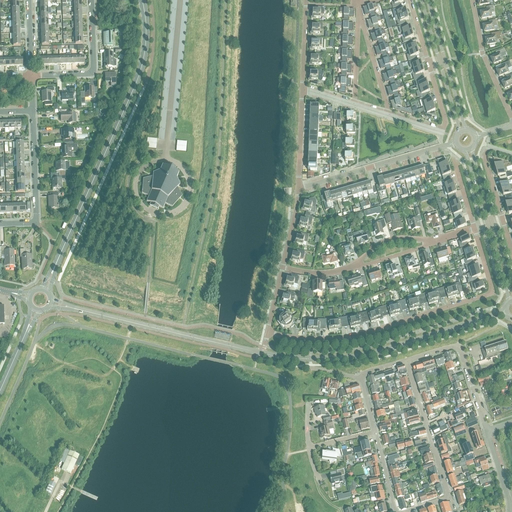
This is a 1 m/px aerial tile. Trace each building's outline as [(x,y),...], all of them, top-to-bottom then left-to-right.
[(404,1),(403,0),(393,0),(394,2),(391,3),(393,8),(399,6),(399,4),(403,2),(403,1),(404,1)] [(370,15),(371,20),(378,18),(377,14),(375,15),(374,9),(378,8),(376,4),(363,8),(365,16),(370,15)] [(481,13),(482,19),(492,17),(491,14),(494,13),(493,6),(486,8),(487,11),(481,13)] [(324,15),(324,8),(315,7),(315,11),(313,11),(313,14),(311,13),(311,19),(316,19),(316,18),(320,19),(321,15),(324,15)] [(393,10),(396,18),(408,14),(406,10),(405,10),(404,9),(400,11),(399,8),(393,10)] [(342,19),(342,23),(349,23),(349,18),(354,18),(354,9),(340,9),(340,13),(344,13),(344,19),(342,19)] [(408,14),(396,18),(398,26),(405,24),(404,21),(408,20),(408,18),(409,18),(408,14)] [(374,28),(375,33),(382,31),(381,28),(379,28),(378,22),(382,21),(380,17),(378,18),(371,20),(367,21),(369,29),(374,28)] [(483,26),(484,32),(494,30),(493,27),(497,26),(496,20),(489,22),(489,25),(483,26)] [(316,23),(315,26),(313,26),(312,29),(311,29),(310,35),(316,35),(316,34),(320,34),(320,30),(322,30),(323,24),(316,23)] [(341,33),(341,37),(348,37),(348,32),(353,32),(353,23),(349,23),(342,23),(335,23),(335,27),(343,27),(343,33),(341,33)] [(403,32),(404,35),(413,32),(412,28),(411,28),(410,27),(406,28),(405,25),(398,27),(400,33),(403,32)] [(378,41),(379,47),(386,45),(385,41),(383,42),(381,36),(385,34),(384,30),(382,31),(375,33),(371,34),(373,43),(378,41)] [(413,32),(404,35),(404,37),(401,38),(403,44),(410,42),(409,39),(414,37),(413,36),(414,36),(413,32)] [(486,39),(487,45),(489,45),(489,47),(495,46),(495,44),(497,44),(496,41),(500,40),(500,37),(501,36),(500,32),(491,34),(492,38),(486,39)] [(104,33),(104,46),(113,46),(113,33),(104,33)] [(338,49),(338,51),(340,51),(347,51),(348,46),(352,46),(353,37),(348,37),(341,37),(339,37),(338,41),(343,41),(342,47),(340,47),(338,49)] [(315,39),(315,42),(312,42),(312,45),(310,44),(310,50),(315,50),(315,49),(319,50),(319,46),(322,46),(322,39),(315,39)] [(408,50),(409,52),(418,49),(417,46),(416,46),(416,45),(411,46),(410,43),(404,45),(405,50),(408,50)] [(382,55),(383,60),(390,58),(389,55),(387,55),(385,49),(389,48),(388,44),(386,45),(379,47),(375,48),(377,56),(382,55)] [(418,49),(409,52),(409,55),(407,56),(408,61),(415,59),(414,56),(419,55),(418,54),(419,53),(418,49)] [(495,52),(497,56),(491,58),(494,64),(503,60),(502,58),(506,56),(503,49),(495,52)] [(340,61),(340,65),(347,65),(347,60),(352,60),(352,51),(347,51),(340,51),(338,51),(338,55),(342,55),(342,61),(340,61)] [(116,60),(114,60),(113,53),(104,53),(105,67),(116,66),(116,60)] [(314,54),(314,57),(311,57),(311,60),(309,60),(309,66),(314,66),(314,65),(318,65),(319,61),(321,61),(321,55),(314,54)] [(386,68),(387,73),(387,74),(394,72),(394,71),(393,68),(391,69),(389,62),(393,61),(392,57),(390,58),(383,60),(379,61),(381,70),(386,68)] [(413,67),(414,70),(423,67),(422,63),(421,63),(421,62),(416,63),(415,61),(409,63),(410,68),(413,67)] [(497,71),(499,77),(508,73),(507,69),(511,67),(509,62),(501,65),(502,68),(497,71)] [(339,75),(339,79),(346,79),(346,74),(351,74),(352,65),(347,65),(340,65),(336,65),(336,68),(337,68),(337,69),(341,69),(341,75),(339,75)] [(414,80),(424,77),(423,71),(424,71),(423,67),(414,70),(415,73),(412,74),(414,80)] [(308,81),(311,81),(311,84),(310,84),(318,86),(317,86),(317,81),(318,81),(318,77),(321,77),(322,70),(314,70),(313,73),(311,73),(310,76),(309,75),(308,81)] [(390,82),(391,87),(398,85),(400,84),(399,81),(395,82),(393,76),(397,75),(396,71),(394,71),(394,72),(387,74),(387,73),(382,75),(385,83),(390,82)] [(111,82),(111,86),(116,86),(116,73),(105,73),(105,82),(111,82)] [(502,83),(505,89),(511,85),(511,75),(507,78),(508,80),(502,83)] [(417,87),(417,90),(429,86),(428,82),(426,83),(424,77),(414,80),(415,82),(414,82),(416,87),(417,87)] [(339,79),(337,79),(337,83),(341,83),(341,89),(339,89),(339,93),(346,95),(346,88),(351,88),(351,79),(346,79),(339,79)] [(393,95),(395,100),(399,99),(402,99),(401,95),(399,95),(397,89),(401,88),(400,84),(398,85),(391,87),(386,88),(389,96),(393,95)] [(420,99),(423,99),(422,98),(430,96),(428,91),(430,90),(429,86),(417,90),(418,92),(416,92),(418,98),(419,97),(420,99)] [(70,92),(59,93),(58,93),(58,98),(62,98),(62,100),(68,100),(69,102),(74,102),(74,99),(72,99),(72,94),(75,94),(74,87),(70,87),(70,92)] [(81,93),(81,101),(81,105),(86,105),(85,98),(95,98),(94,87),(85,87),(85,92),(81,93)] [(45,102),(45,105),(52,105),(52,101),(51,102),(51,91),(54,91),(54,88),(47,88),(47,91),(42,92),(43,102),(45,102)] [(422,106),(423,109),(434,105),(433,102),(432,102),(430,96),(422,98),(423,99),(423,100),(420,101),(421,107),(422,106)] [(395,100),(390,102),(393,109),(413,116),(411,108),(407,109),(402,107),(399,99),(395,100)] [(434,105),(423,109),(417,110),(418,114),(426,111),(427,114),(428,113),(429,115),(436,117),(434,110),(435,109),(434,105)] [(345,109),(345,118),(347,118),(347,121),(355,121),(356,117),(355,117),(355,114),(352,114),(352,112),(353,112),(353,111),(345,109)] [(68,121),(68,123),(76,123),(76,113),(61,113),(61,121),(68,121)] [(72,140),(72,139),(73,139),(74,140),(75,140),(76,139),(76,134),(75,133),(74,133),(74,129),(62,130),(62,133),(64,133),(64,140),(72,140)] [(343,149),(347,149),(347,148),(354,148),(355,143),(354,143),(354,141),(344,141),(344,145),(343,145),(343,149)] [(71,148),(74,147),(74,144),(64,144),(65,148),(62,148),(63,157),(71,156),(71,148)] [(438,169),(438,171),(450,168),(449,164),(447,165),(445,158),(438,160),(440,168),(438,169)] [(494,167),(495,171),(507,168),(511,166),(511,165),(511,163),(509,164),(503,165),(503,163),(503,161),(493,158),(496,167),(494,167)] [(51,174),(51,177),(63,176),(63,174),(66,174),(65,163),(56,163),(56,174),(51,174)] [(151,203),(150,204),(149,206),(158,210),(159,207),(163,209),(165,204),(172,207),(182,196),(177,188),(180,184),(176,178),(179,173),(175,171),(175,169),(167,166),(166,168),(162,166),(160,171),(153,173),(153,177),(143,179),(142,193),(149,196),(146,201),(151,203)] [(423,166),(418,167),(420,176),(425,175),(427,180),(430,179),(429,174),(427,171),(425,172),(423,166)] [(441,173),(443,180),(451,178),(449,173),(451,172),(450,168),(438,171),(439,174),(441,173)] [(498,175),(500,180),(507,178),(505,171),(507,171),(507,168),(495,171),(496,175),(498,175)] [(398,174),(393,175),(395,184),(396,185),(401,184),(400,182),(398,174)] [(63,176),(51,177),(51,180),(52,180),(53,188),(62,188),(61,180),(63,180),(63,176)] [(385,187),(382,178),(377,179),(379,185),(376,186),(378,193),(381,192),(380,188),(385,187)] [(443,188),(444,191),(455,187),(454,183),(452,184),(451,178),(443,180),(445,188),(443,188)] [(500,187),(501,191),(511,187),(511,186),(511,185),(511,184),(511,180),(511,181),(508,182),(507,178),(500,180),(501,186),(500,187)] [(370,181),(365,183),(368,192),(373,190),(374,194),(377,193),(375,186),(372,187),(370,181)] [(447,193),(449,200),(456,197),(455,192),(456,191),(455,187),(444,191),(445,193),(447,193)] [(504,194),(505,200),(511,197),(511,195),(511,190),(511,189),(511,187),(501,191),(502,194),(504,194)] [(345,189),(340,191),(342,199),(343,202),(348,200),(347,198),(345,189)] [(49,197),(49,204),(49,209),(58,208),(58,193),(50,193),(50,197),(49,197)] [(332,202),(330,193),(324,195),(326,201),(323,201),(324,204),(326,210),(329,210),(328,207),(333,205),(332,202)] [(448,204),(450,210),(461,207),(460,203),(458,203),(456,197),(449,200),(450,204),(448,204)] [(303,205),(301,210),(307,212),(307,211),(314,212),(316,203),(315,198),(308,200),(307,203),(305,202),(304,205),(303,205)] [(453,212),(455,219),(462,217),(460,211),(462,210),(461,207),(450,210),(450,212),(453,212)] [(432,223),(433,228),(441,226),(437,213),(424,216),(427,224),(431,222),(432,222),(432,223)] [(391,224),(393,231),(402,229),(398,214),(390,217),(389,214),(385,215),(387,225),(391,224)] [(297,227),(303,229),(303,228),(307,229),(308,225),(311,226),(313,217),(305,215),(304,220),(301,220),(301,222),(299,222),(297,227)] [(420,215),(417,216),(408,219),(410,226),(411,226),(412,230),(419,228),(418,224),(419,223),(419,222),(422,221),(420,215)] [(462,217),(455,219),(457,226),(454,227),(455,229),(467,226),(465,222),(464,222),(462,217)] [(375,236),(375,237),(384,234),(382,228),(386,227),(384,220),(376,222),(377,225),(373,226),(375,232),(374,232),(375,236)] [(354,237),(356,236),(358,244),(359,245),(365,244),(364,242),(368,241),(368,239),(370,238),(368,231),(365,232),(366,233),(359,235),(359,232),(353,234),(354,237)] [(294,244),(299,246),(299,245),(303,246),(304,242),(307,243),(309,235),(301,233),(300,237),(297,237),(297,239),(295,239),(294,244)] [(460,239),(461,241),(458,242),(460,248),(467,246),(466,243),(470,242),(470,240),(471,240),(469,236),(460,239)] [(343,251),(344,257),(354,254),(351,244),(345,246),(345,244),(340,246),(341,251),(343,251)] [(1,247),(1,255),(5,255),(5,262),(4,262),(4,269),(9,269),(9,266),(14,266),(14,251),(6,251),(5,247),(1,247)] [(437,256),(438,259),(449,256),(446,247),(436,251),(437,254),(436,255),(437,256)] [(465,254),(465,256),(475,253),(474,250),(473,250),(472,249),(468,250),(467,247),(460,249),(462,254),(465,254)] [(22,258),(22,269),(32,269),(31,255),(25,256),(25,249),(20,250),(20,258),(22,258)] [(290,262),(295,263),(295,262),(299,263),(300,259),(303,260),(305,252),(297,250),(296,254),(293,254),(293,256),(291,256),(290,262)] [(322,256),(324,264),(329,263),(330,262),(331,264),(338,261),(335,252),(322,256)] [(424,266),(430,264),(431,267),(434,266),(432,259),(429,260),(427,253),(420,256),(424,266)] [(475,253),(465,256),(466,259),(463,260),(465,265),(472,263),(471,260),(475,259),(475,258),(476,257),(475,253)] [(406,260),(405,260),(408,268),(412,267),(413,269),(420,267),(418,261),(414,262),(413,259),(412,260),(411,258),(410,259),(409,258),(408,258),(407,258),(406,258),(406,259),(406,260)] [(470,271),(470,273),(480,271),(479,267),(478,267),(477,266),(473,267),(472,264),(465,266),(467,272),(470,271)] [(393,274),(394,277),(402,274),(400,266),(396,267),(395,266),(392,267),(392,265),(385,267),(387,273),(389,272),(390,275),(393,274)] [(368,272),(370,280),(381,277),(378,269),(375,270),(368,272)] [(480,271),(470,273),(468,274),(469,279),(467,280),(468,283),(477,280),(476,277),(480,276),(480,275),(481,275),(480,271)] [(284,287),(289,288),(289,287),(293,288),(294,284),(297,285),(299,277),(291,275),(290,279),(287,279),(287,281),(285,281),(284,287)] [(350,287),(354,285),(355,287),(359,285),(358,284),(362,283),(363,287),(368,286),(365,277),(361,278),(360,275),(347,279),(350,287)] [(330,290),(336,289),(337,291),(345,290),(343,281),(339,282),(339,280),(329,281),(330,290)] [(322,283),(322,282),(313,282),(313,290),(308,290),(307,297),(312,298),(314,293),(322,293),(322,289),(325,289),(325,283),(322,283)] [(485,288),(484,284),(483,284),(482,283),(478,284),(477,282),(470,283),(472,289),(475,288),(476,293),(481,292),(480,290),(483,289),(485,288)] [(455,288),(451,289),(454,297),(460,295),(459,294),(463,292),(460,283),(454,285),(455,288)] [(447,287),(441,289),(444,298),(448,297),(448,299),(454,297),(451,289),(448,290),(447,287)] [(436,294),(432,295),(435,303),(441,302),(440,300),(444,298),(441,289),(435,291),(436,294)] [(280,304),(285,305),(285,304),(289,305),(290,301),(293,302),(295,294),(287,292),(286,296),(284,296),(283,299),(281,298),(280,304)] [(427,293),(422,295),(425,304),(428,303),(429,305),(435,303),(432,295),(428,296),(427,293)] [(411,295),(413,301),(416,309),(421,308),(421,306),(425,304),(422,295),(416,297),(415,294),(411,295)] [(408,299),(402,301),(405,311),(409,309),(410,311),(416,309),(413,301),(409,302),(408,299)] [(397,306),(394,307),(396,315),(402,314),(402,312),(405,311),(402,301),(396,303),(397,306)] [(389,305),(383,307),(386,317),(390,315),(390,317),(396,315),(394,307),(390,308),(389,305)] [(378,312),(374,313),(377,322),(383,320),(382,318),(386,317),(383,307),(377,309),(378,312)] [(370,311),(364,313),(366,323),(371,321),(371,323),(377,322),(374,313),(371,314),(370,311)] [(281,325),(292,318),(291,317),(290,316),(289,316),(289,315),(288,315),(287,315),(286,315),(285,313),(282,315),(282,316),(282,317),(281,317),(281,318),(280,318),(280,319),(280,320),(280,321),(280,322),(280,323),(280,324),(281,325)] [(359,318),(355,319),(357,327),(363,326),(362,324),(366,323),(364,313),(358,314),(359,318)] [(350,316),(344,318),(346,328),(350,327),(351,329),(357,327),(355,319),(351,320),(350,316)] [(292,318),(281,325),(281,326),(282,326),(282,327),(283,327),(284,328),(285,328),(286,328),(287,328),(288,328),(289,328),(289,327),(290,327),(291,328),(294,326),(293,324),(293,323),(293,322),(293,321),(293,320),(292,319),(292,318)] [(338,322),(334,322),(335,331),(341,330),(341,328),(346,328),(344,318),(338,318),(338,322)] [(307,331),(313,332),(314,323),(314,319),(303,319),(303,329),(307,329),(307,331)] [(330,319),(324,320),(324,330),(329,329),(329,331),(335,331),(334,322),(331,322),(330,319)] [(314,323),(313,332),(320,332),(320,330),(324,330),(324,320),(318,320),(318,323),(314,323)] [(485,349),(482,350),(485,360),(488,359),(489,361),(491,360),(490,359),(498,356),(497,355),(500,354),(499,352),(506,350),(508,349),(506,342),(485,349)] [(445,365),(452,363),(449,353),(444,354),(444,355),(442,356),(443,357),(444,361),(446,360),(447,364),(445,365)] [(445,364),(444,361),(443,357),(436,359),(438,366),(445,364)] [(416,365),(417,369),(413,371),(415,375),(422,373),(421,369),(426,367),(427,369),(428,369),(428,370),(433,369),(433,368),(437,367),(436,364),(435,365),(434,360),(416,365)] [(447,371),(448,376),(453,374),(453,371),(450,372),(450,370),(454,369),(452,363),(445,365),(447,371)] [(398,372),(399,372),(400,375),(402,375),(407,373),(404,366),(397,368),(398,372)] [(386,372),(384,373),(385,377),(385,380),(386,383),(393,381),(392,379),(390,379),(389,376),(394,374),(394,373),(393,370),(392,370),(388,371),(386,372)] [(422,374),(415,376),(420,394),(421,394),(427,392),(429,391),(428,388),(427,389),(426,388),(429,387),(425,373),(422,374)] [(371,377),(369,377),(369,379),(370,383),(371,387),(376,386),(379,385),(380,385),(379,382),(376,383),(376,380),(375,376),(371,377)] [(450,380),(451,385),(459,383),(457,376),(452,378),(452,379),(450,380)] [(395,383),(400,382),(402,387),(404,386),(405,386),(409,385),(407,378),(400,380),(395,381),(395,383)] [(326,392),(328,393),(331,380),(326,379),(326,380),(324,379),(321,389),(324,389),(324,390),(326,390),(326,392)] [(329,392),(333,392),(333,396),(328,396),(327,398),(335,399),(339,382),(332,380),(329,392)] [(459,383),(451,385),(452,388),(455,395),(462,393),(459,383)] [(356,393),(361,392),(359,385),(345,389),(348,396),(356,393)] [(376,386),(371,387),(372,394),(380,393),(379,385),(376,386)] [(402,388),(404,393),(403,394),(405,400),(413,397),(411,391),(407,392),(405,387),(402,388)] [(462,393),(455,395),(458,406),(461,406),(459,401),(464,400),(462,393)] [(433,404),(432,404),(432,405),(434,409),(449,403),(447,398),(433,404)] [(382,405),(375,407),(376,411),(383,410),(382,409),(388,407),(389,410),(395,409),(394,403),(392,403),(390,404),(382,405)] [(432,405),(426,408),(429,416),(435,414),(434,409),(432,405)] [(323,418),(324,422),(330,420),(330,416),(329,416),(329,415),(326,416),(324,410),(325,408),(324,407),(323,406),(315,408),(316,412),(315,413),(317,414),(317,418),(324,416),(324,418),(323,418)] [(383,411),(376,413),(377,418),(385,416),(385,414),(387,413),(387,414),(390,413),(389,413),(390,412),(395,410),(395,409),(389,410),(383,411)] [(364,410),(359,412),(358,411),(357,412),(357,414),(351,416),(352,419),(352,418),(352,419),(354,418),(365,415),(364,410)] [(404,414),(405,420),(406,420),(406,419),(418,417),(417,410),(412,411),(412,412),(409,413),(406,414),(404,414)] [(450,421),(447,422),(448,425),(450,428),(453,427),(453,428),(462,423),(461,423),(460,420),(464,419),(462,414),(455,416),(456,421),(451,423),(450,421)] [(420,423),(418,417),(406,419),(406,420),(407,426),(420,423)] [(352,418),(352,419),(346,420),(343,421),(344,429),(348,428),(346,421),(352,420),(352,419),(352,418)] [(398,418),(391,419),(391,420),(389,420),(389,421),(381,422),(381,425),(379,426),(380,432),(391,429),(389,423),(393,422),(394,422),(398,421),(398,418)] [(467,421),(470,428),(479,424),(476,418),(467,421)] [(360,424),(361,431),(370,429),(367,419),(359,421),(359,420),(356,421),(357,424),(360,424)] [(320,433),(321,439),(327,437),(326,436),(330,435),(329,430),(333,429),(332,421),(324,423),(325,428),(320,429),(321,433),(320,433)] [(436,429),(432,431),(433,433),(435,435),(437,434),(440,432),(442,431),(442,432),(445,430),(447,429),(443,421),(441,422),(438,423),(439,425),(440,427),(440,428),(439,429),(438,428),(436,429)] [(462,423),(453,428),(455,433),(465,430),(463,425),(462,423)] [(472,434),(476,449),(485,446),(483,440),(480,441),(477,432),(472,434)] [(437,442),(439,448),(448,445),(448,444),(446,445),(445,441),(448,440),(446,434),(442,435),(443,440),(437,442)] [(384,445),(388,444),(389,448),(395,446),(394,443),(395,442),(395,440),(390,441),(389,435),(382,437),(384,445)] [(405,448),(403,440),(396,442),(397,445),(398,449),(405,448)] [(355,449),(356,454),(357,454),(363,452),(371,450),(369,442),(367,442),(361,443),(362,447),(355,449)] [(422,450),(420,450),(422,456),(426,455),(426,454),(430,452),(429,448),(428,448),(427,444),(421,446),(422,450)] [(464,458),(466,463),(475,459),(472,454),(473,453),(469,444),(463,447),(467,456),(464,458)] [(448,445),(439,448),(441,454),(447,452),(448,453),(452,452),(451,449),(450,449),(448,446),(448,445)] [(346,446),(342,447),(342,451),(344,457),(348,456),(351,455),(352,455),(355,454),(354,452),(354,449),(347,451),(347,450),(346,446)] [(333,449),(332,448),(333,449),(332,452),(326,452),(326,454),(323,453),(323,459),(331,460),(331,461),(333,462),(335,463),(335,461),(336,461),(337,456),(341,457),(339,450),(338,450),(337,450),(336,450),(335,449),(333,449)] [(358,459),(372,456),(371,450),(363,452),(357,454),(358,459)] [(61,469),(71,474),(75,465),(79,456),(79,455),(70,451),(61,469)] [(387,462),(389,468),(399,465),(398,462),(395,463),(394,460),(399,459),(398,454),(388,457),(389,462),(387,462)] [(424,457),(427,464),(422,466),(424,470),(434,467),(433,462),(431,455),(424,457)] [(83,458),(79,456),(75,465),(79,467),(83,458)] [(370,461),(370,462),(373,462),(374,466),(378,465),(376,456),(371,457),(372,460),(370,461)] [(481,466),(482,469),(488,467),(487,464),(488,464),(486,459),(485,459),(484,457),(474,460),(475,464),(479,463),(481,467),(481,466)] [(452,460),(444,463),(446,468),(459,464),(458,464),(460,463),(461,464),(465,462),(464,458),(459,459),(460,461),(453,464),(452,460)] [(370,462),(366,463),(367,467),(370,466),(372,477),(375,476),(375,477),(380,476),(378,468),(378,465),(374,466),(373,462),(370,462)] [(389,468),(391,473),(397,471),(396,470),(402,468),(402,469),(404,468),(403,465),(407,464),(406,462),(402,464),(399,465),(389,468)] [(456,468),(460,467),(459,464),(446,468),(447,474),(453,472),(452,468),(455,467),(456,468)] [(433,475),(433,477),(438,475),(435,467),(429,469),(430,475),(433,475)] [(332,484),(335,484),(335,485),(337,485),(339,485),(340,484),(340,483),(343,482),(341,476),(345,475),(344,469),(337,471),(338,475),(330,477),(332,484)] [(438,475),(433,477),(430,478),(431,480),(429,481),(430,484),(432,483),(432,484),(439,482),(437,476),(438,476),(438,475)] [(489,475),(478,478),(479,481),(481,485),(483,485),(484,488),(490,485),(489,483),(491,482),(489,475)] [(464,478),(450,482),(452,488),(458,486),(457,483),(458,483),(462,482),(462,483),(465,482),(464,478)] [(45,492),(50,495),(56,484),(50,481),(45,492)] [(371,489),(372,494),(376,493),(383,491),(382,486),(371,489)] [(400,489),(395,491),(397,498),(404,496),(402,489),(406,488),(406,487),(400,489)] [(376,493),(372,494),(370,495),(371,498),(376,497),(377,501),(385,499),(383,491),(376,493)] [(455,493),(459,506),(467,503),(463,491),(455,493)] [(421,502),(428,500),(426,494),(425,493),(421,495),(420,493),(418,494),(421,502)] [(376,510),(376,511),(386,511),(386,505),(385,505),(384,501),(376,503),(376,506),(379,506),(379,510),(376,510)] [(442,511),(451,511),(448,502),(440,505),(442,511)]
